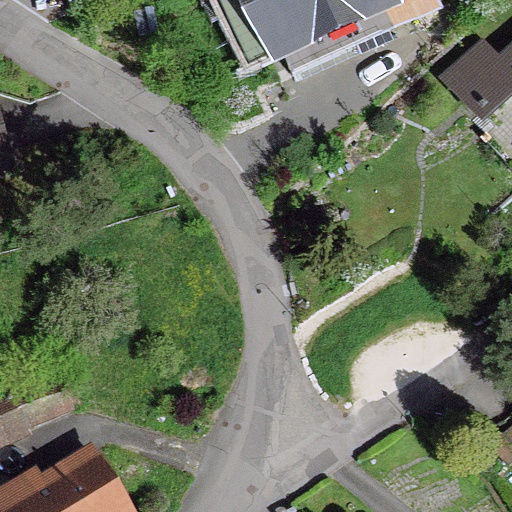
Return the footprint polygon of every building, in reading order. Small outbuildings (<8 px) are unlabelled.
[(377,0),(252,0),(288,79),(352,50),(339,22),(379,3),(377,0)] [(490,131),(479,142),(511,178),(511,62),(500,73),(480,51),(446,82),(490,131)] [(399,281),(300,345),(342,410),(466,330),(434,282),(424,289),(410,268),(397,276),(399,281)] [(0,399),(0,439),(23,429),(22,426),(65,406),(52,377),(0,399)] [(31,481),(0,500),(0,511),(121,511),(89,458),(37,490),(31,481)]
